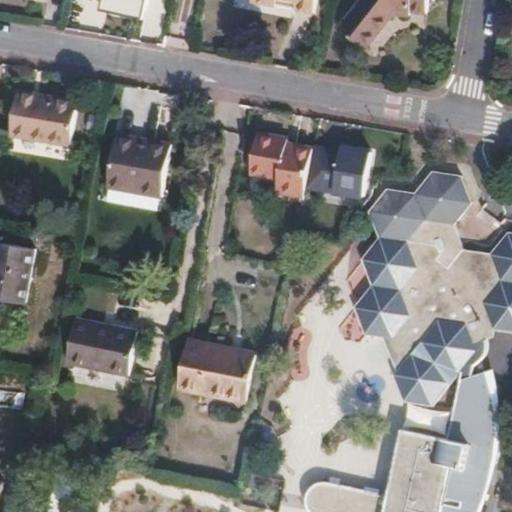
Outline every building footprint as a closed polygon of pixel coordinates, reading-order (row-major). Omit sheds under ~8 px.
[(148,0),(105,0),(103,11),(144,19),(148,0)] [(252,0),(252,1),(282,6),(283,0),(298,3),(297,9),(314,13),(316,0),(252,0)] [(283,0),(282,6),(297,9),(298,3),(283,0)] [(361,0),(340,27),(364,47),(387,17),(391,15),(396,14),(402,15),(409,16),(411,11),(425,12),(426,0),(361,0)] [(21,92),(13,134),(72,144),(81,102),(21,92)] [(272,189),(304,196),(313,151),(286,146),(287,140),(258,135),(250,174),(274,179),(272,189)] [(114,188),(112,201),(161,210),(164,196),(167,197),(176,147),(155,143),(154,149),(121,143),(113,188),(114,188)] [(328,150),(322,186),(362,194),(370,153),(343,148),(342,152),(328,150)] [(470,511),(471,511),(481,510),(489,482),(492,466),(495,443),(495,416),(492,392),(488,376),(469,378),(474,357),(477,355),(482,351),(486,347),(487,344),(486,338),(483,330),(491,325),(502,327),(511,328),(511,227),(489,250),(462,245),(443,267),(433,258),(440,251),(436,241),(381,229),(370,242),(380,268),(371,278),(362,289),(373,316),(364,327),(383,330),(407,335),(411,346),(395,362),(392,366),(402,393),(429,399),(455,370),(461,365),(461,370),(446,435),(410,426),(396,494),(387,492),(332,480),(327,478),(320,479),(316,480),(312,483),(309,487),(307,492),(306,499),(308,504),(310,509),(315,511),(470,511)] [(380,268),(370,242),(362,251),(371,278),(380,268)] [(0,243),(0,300),(26,305),(37,251),(0,243)] [(373,316),(362,289),(354,298),(364,327),(373,316)] [(78,318),(69,363),(143,379),(152,333),(78,318)] [(407,335),(383,330),(395,362),(411,346),(407,335)] [(188,343),(179,386),(247,400),(256,357),(188,343)] [(0,407),(23,409),(25,390),(0,388),(0,407)] [(396,494),(410,426),(402,425),(387,492),(396,494)]
